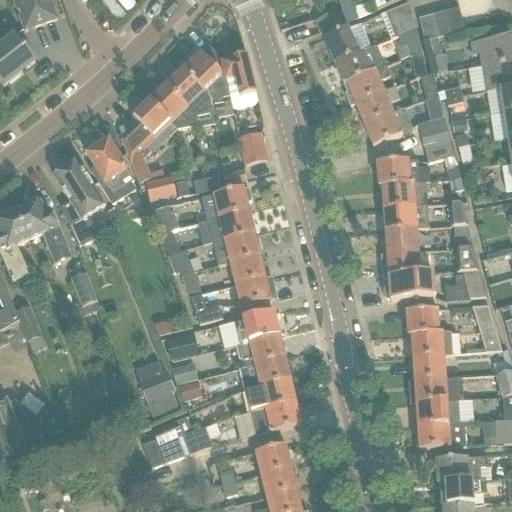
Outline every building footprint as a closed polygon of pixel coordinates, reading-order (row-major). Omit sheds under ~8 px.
[(12,0),(25,33),(57,22),(49,0),(12,0)] [(376,13),(405,0),(372,0),(374,5),(373,6),(376,13)] [(358,21),(376,13),(373,6),(355,14),(358,21)] [(415,34),(412,23),(408,7),(385,16),(396,42),(415,34)] [(465,34),(462,26),(459,11),(444,15),(450,38),(465,34)] [(344,27),(358,21),(355,14),(341,20),(344,27)] [(439,41),(450,38),(444,15),(431,18),(437,41),(439,41)] [(335,17),(314,25),(319,37),(340,29),(335,17)] [(426,44),(437,41),(431,18),(418,21),(424,45),(426,44)] [(343,33),(324,41),(335,67),(364,55),(371,52),(360,27),(349,32),(348,31),(343,33)] [(415,34),(398,41),(401,50),(407,49),(410,61),(423,58),(422,56),(421,57),(415,34)] [(511,38),(469,45),(472,59),(478,58),(480,69),(511,64),(511,38)] [(15,39),(2,49),(0,46),(0,83),(4,89),(35,65),(15,39)] [(437,41),(426,44),(429,53),(431,60),(441,58),(437,41)] [(208,50),(201,57),(226,83),(231,103),(233,110),(237,113),(243,111),(255,108),(257,105),(258,105),(247,59),(223,65),(208,50)] [(364,55),(335,67),(344,88),(386,71),(377,50),(371,52),(364,55)] [(231,103),(226,83),(198,54),(191,60),(187,60),(179,68),(209,101),(211,111),(213,110),(231,103)] [(423,58),(410,61),(416,84),(420,83),(428,79),(423,58)] [(511,64),(480,69),(484,94),(511,90),(511,64)] [(211,111),(209,101),(179,68),(179,69),(183,73),(166,88),(194,118),(211,111)] [(380,85),(390,80),(386,71),(344,88),(347,87),(350,94),(347,95),(346,99),(351,110),(356,108),(395,92),(385,96),(380,85)] [(425,104),(413,107),(414,109),(427,104),(439,100),(433,80),(432,80),(432,78),(431,78),(428,79),(420,83),(425,104)] [(196,129),(194,118),(166,88),(150,105),(177,134),(196,129)] [(445,102),(461,98),(459,90),(443,95),(445,102)] [(511,115),(511,90),(484,94),(484,95),(499,92),(503,117),(511,115)] [(390,107),(400,103),(395,92),(356,108),(365,129),(394,118),(390,107)] [(447,109),(463,105),(461,98),(445,102),(447,109)] [(427,104),(414,109),(417,117),(420,128),(418,128),(418,129),(444,121),(440,104),(439,100),(427,104)] [(170,140),(177,134),(150,105),(144,110),(138,109),(133,115),(134,120),(133,121),(138,126),(130,135),(133,137),(123,147),(121,143),(120,144),(121,144),(122,147),(123,148),(127,157),(126,157),(127,158),(130,165),(130,167),(131,166),(139,188),(152,183),(145,162),(151,155),(147,150),(164,134),(170,140)] [(394,118),(365,129),(374,150),(392,143),(403,138),(412,131),(404,113),(394,118)] [(511,115),(503,117),(507,142),(511,141),(511,115)] [(421,141),(447,135),(444,121),(418,129),(421,141)] [(425,155),(451,148),(447,135),(421,141),(425,155)] [(243,157),(264,152),(261,137),(239,142),(243,157)] [(109,144),(87,158),(97,174),(93,176),(104,193),(113,208),(124,202),(133,196),(128,186),(131,184),(126,176),(128,175),(119,161),(109,144)] [(454,160),(451,148),(425,155),(428,167),(443,163),(454,160)] [(245,168),(267,163),(264,152),(243,157),(245,168)] [(460,182),(457,170),(454,160),(443,163),(449,185),(460,182)] [(90,218),(106,209),(78,164),(54,179),(70,205),(61,211),(79,250),(100,240),(90,218)] [(417,165),(409,166),(409,164),(377,166),(379,189),(414,187),(419,187),(417,165)] [(511,167),(510,167),(511,169),(501,171),(505,194),(511,193),(511,167)] [(217,179),(205,183),(208,193),(208,194),(220,191),(217,179)] [(150,204),(176,198),(172,182),(146,189),(150,204)] [(452,196),(464,192),(460,182),(449,185),(452,196)] [(208,194),(208,193),(205,183),(193,185),(196,197),(208,194)] [(186,185),(177,187),(180,200),(189,198),(186,185)] [(414,187),(379,189),(379,190),(382,190),(384,212),(416,210),(427,210),(425,186),(419,187),(414,187)] [(252,201),(250,195),(248,192),(244,193),(244,192),(202,202),(208,225),(249,215),(247,206),(251,205),(252,201)] [(52,215),(47,218),(41,204),(16,215),(30,245),(42,239),(54,268),(72,261),(52,215)] [(465,228),(459,208),(452,208),(454,231),(465,228)] [(115,230),(126,226),(119,210),(108,214),(115,230)] [(173,217),(171,218),(168,210),(149,216),(158,241),(158,240),(158,239),(172,234),(172,233),(178,231),(173,217)] [(417,233),(429,232),(427,210),(416,210),(384,212),(386,235),(417,233)] [(17,250),(30,245),(16,215),(0,222),(0,258),(13,287),(30,280),(17,250)] [(213,248),(255,238),(249,215),(208,225),(198,227),(204,250),(213,248)] [(458,253),(471,252),(465,228),(454,231),(455,251),(458,251),(458,253)] [(417,233),(429,233),(429,232),(417,233),(386,235),(387,258),(419,255),(417,233)] [(168,259),(180,256),(172,234),(158,239),(158,240),(161,239),(168,259)] [(218,270),(260,260),(255,238),(213,248),(218,270)] [(466,277),(477,274),(471,252),(458,253),(460,276),(463,276),(463,277),(466,277)] [(181,280),(193,276),(185,255),(180,256),(168,259),(175,278),(180,276),(181,280)] [(420,268),(427,268),(426,255),(419,256),(419,255),(387,258),(388,266),(384,266),(382,269),(383,282),(389,281),(420,278),(421,278),(420,268)] [(235,290),(266,282),(260,260),(218,270),(219,270),(229,268),(235,290)] [(468,303),(485,302),(477,274),(466,277),(463,277),(468,303)] [(190,301),(201,298),(193,276),(181,280),(190,301)] [(82,312),(98,305),(86,277),(70,283),(82,312)] [(386,290),(384,293),(384,300),(387,302),(390,302),(391,304),(411,303),(435,301),(433,277),(421,278),(420,278),(389,281),(390,290),(386,290)] [(0,303),(4,313),(0,315),(0,334),(18,324),(19,324),(16,315),(0,279),(0,303)] [(266,282),(235,290),(240,312),(271,304),(269,296),(275,294),(272,283),(266,284),(266,282)] [(219,309),(206,313),(201,298),(190,301),(198,329),(222,322),(219,309)] [(33,357),(47,352),(30,310),(16,315),(19,324),(18,324),(26,346),(28,345),(33,357)] [(482,334),(494,330),(488,311),(471,311),(478,334),(482,334)] [(408,338),(440,336),(438,313),(407,315),(408,338)] [(242,324),(234,326),(237,337),(239,349),(280,339),(274,316),(255,321),(242,324)] [(170,325),(154,329),(156,339),(172,336),(170,325)] [(495,356),(502,356),(494,330),(482,334),(478,334),(486,357),(495,356)] [(445,359),(453,358),(451,336),(440,336),(408,338),(408,339),(412,339),(413,361),(445,359)] [(172,365),(191,360),(185,338),(167,342),(172,365)] [(239,349),(237,349),(240,362),(241,362),(244,372),(285,362),(280,339),(239,349)] [(495,379),(511,374),(511,367),(508,354),(501,356),(504,364),(491,368),(494,379),(495,379)] [(415,384),(446,382),(445,359),(413,361),(415,384)] [(245,395),(291,384),(285,362),(244,372),(240,373),(245,395)] [(168,376),(164,377),(159,365),(136,374),(141,386),(140,387),(154,420),(178,411),(172,397),(176,395),(168,376)] [(176,388),(199,383),(195,366),(172,372),(176,388)] [(511,374),(495,379),(494,379),(502,403),(502,402),(511,399),(511,374)] [(415,392),(409,393),(410,407),(416,407),(447,405),(448,405),(448,404),(464,403),(462,381),(446,382),(415,384),(415,392)] [(250,417),(296,406),(291,384),(245,395),(250,417)] [(6,400),(0,401),(0,456),(2,463),(0,463),(0,478),(1,480),(32,472),(27,457),(45,450),(38,431),(42,425),(36,421),(20,409),(15,406),(9,408),(6,400)] [(503,417),(499,417),(499,425),(511,424),(511,402),(502,402),(503,417)] [(447,405),(416,407),(418,430),(449,428),(459,427),(458,404),(447,405)] [(250,417),(235,421),(240,443),(256,440),(282,433),(302,428),(296,406),(250,417)] [(180,440),(193,436),(188,421),(153,435),(165,468),(184,461),(177,443),(181,441),(180,440)] [(511,424),(499,425),(494,426),(495,442),(502,448),(503,448),(511,447),(511,424)] [(449,428),(418,430),(419,453),(439,452),(451,451),(467,450),(465,427),(459,427),(449,428)] [(188,459),(212,450),(206,431),(193,436),(180,440),(181,441),(182,441),(188,459)] [(151,473),(165,468),(153,435),(152,435),(156,444),(142,450),(151,473)] [(261,479),(291,471),(286,448),(256,456),(261,479)] [(480,472),(484,472),(484,460),(436,464),(438,487),(480,484),(480,472)] [(267,501),(297,494),(291,471),(261,479),(267,501)] [(222,489),(235,486),(232,474),(219,477),(222,489)] [(485,484),(480,485),(480,484),(438,487),(438,488),(441,487),(443,509),(474,508),(474,497),(486,497),(485,484)] [(225,502),(237,497),(235,486),(222,489),(225,502)] [(301,511),(297,494),(267,501),(269,511),(301,511)]
